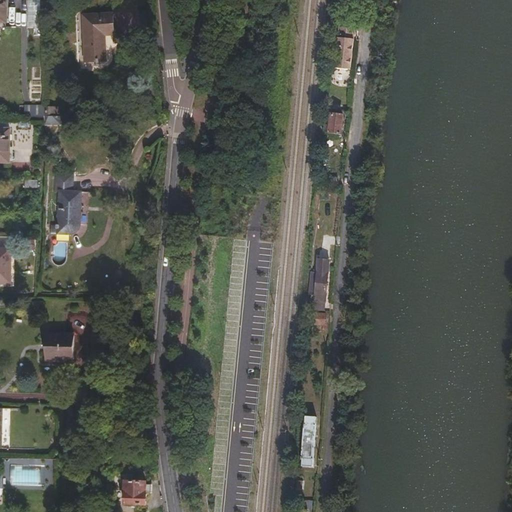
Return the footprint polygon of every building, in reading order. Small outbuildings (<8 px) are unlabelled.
[(107,61),(106,36),(115,36),(115,15),(85,16),(86,61),(107,61)] [(349,71),(353,30),(337,28),(333,69),(349,71)] [(345,111),(345,105),(327,103),(326,110),(334,111),(335,110),(345,111)] [(53,117),(53,109),(44,109),(44,116),(53,117)] [(340,135),(343,116),(331,115),(330,133),(340,135)] [(53,126),(53,117),(44,116),(44,126),(53,126)] [(0,161),(9,162),(9,128),(0,128),(0,161)] [(336,187),(337,177),(323,175),(322,185),(336,187)] [(82,236),(82,193),(78,193),(78,178),(60,178),(59,236),(82,236)] [(39,188),(39,179),(25,179),(25,188),(39,188)] [(0,284),(11,284),(12,249),(0,248),(0,284)] [(325,303),(327,275),(324,274),(324,271),(317,270),(314,302),(325,303)] [(325,325),(326,314),(310,313),(309,324),(325,325)] [(74,361),(75,334),(47,334),(47,361),(74,361)] [(314,459),(316,426),(304,426),(302,458),(314,459)] [(314,467),(314,459),(302,458),(302,467),(314,467)] [(10,485),(41,486),(42,465),(11,464),(10,485)] [(148,505),(147,493),(152,493),(151,484),(146,484),(145,482),(125,484),(126,506),(148,505)]
